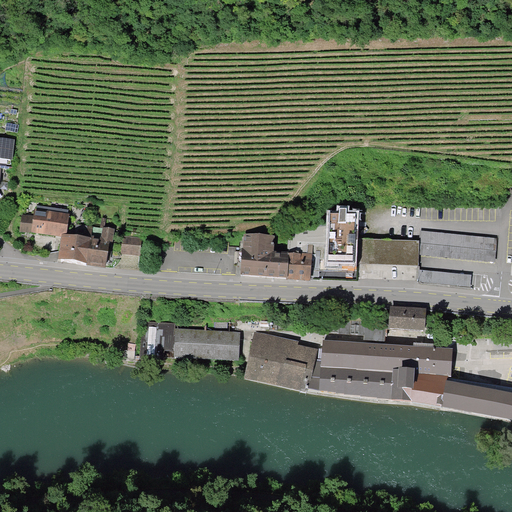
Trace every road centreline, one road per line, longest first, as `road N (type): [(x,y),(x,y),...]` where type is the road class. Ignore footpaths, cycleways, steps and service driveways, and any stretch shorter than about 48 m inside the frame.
road 1 (secondary): [(511,308),(13,272)]
road 2 (track): [(360,511),(206,493),(0,505)]
